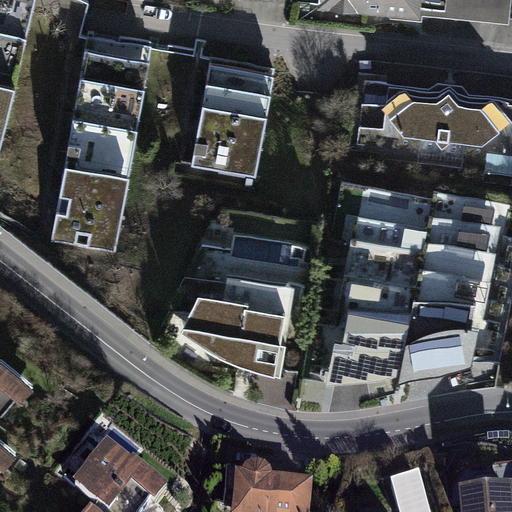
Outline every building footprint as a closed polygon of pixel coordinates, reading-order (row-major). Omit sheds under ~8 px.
[(0,0),(0,164),(1,165),(43,0),(41,0),(0,0)] [(283,0),(214,0),(282,9),(283,0)] [(431,0),(322,0),(321,14),(427,29),(431,0)] [(511,31),(511,0),(453,0),(450,23),(511,31)] [(120,256),(156,41),(90,30),(54,245),(120,256)] [(185,168),(254,183),(277,76),(208,62),(185,168)] [(511,102),(370,83),(361,149),(511,169),(511,102)] [(371,389),(474,375),(505,210),(438,198),(436,209),(415,205),(412,206),(377,199),(363,201),(357,234),(355,221),(339,306),(351,308),(344,346),(335,348),(329,377),(330,390),(370,385),(371,389)] [(308,286),(317,222),(222,207),(180,327),(224,354),(273,372),(280,325),(289,327),(298,284),(308,286)] [(0,331),(0,405),(1,406),(37,361),(0,331)] [(0,415),(0,450),(17,429),(0,415)] [(114,436),(80,478),(123,511),(148,511),(172,482),(114,436)] [(511,511),(511,464),(464,469),(467,511),(511,511)] [(442,511),(425,467),(395,478),(407,511),(442,511)] [(235,468),(232,511),(317,511),(320,474),(235,468)] [(0,493),(0,511),(10,511),(15,507),(0,493)] [(113,511),(100,500),(89,511),(113,511)]
